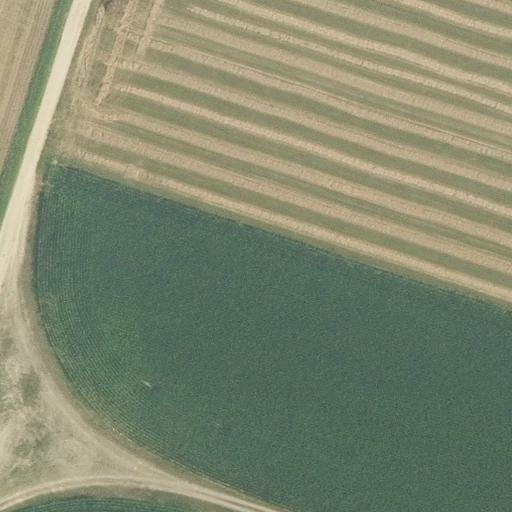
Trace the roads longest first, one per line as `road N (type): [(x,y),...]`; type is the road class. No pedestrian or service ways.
road 1 (track): [(29,171),(511,327)]
road 2 (track): [(0,265),(85,0)]
road 3 (track): [(0,435),(233,511)]
